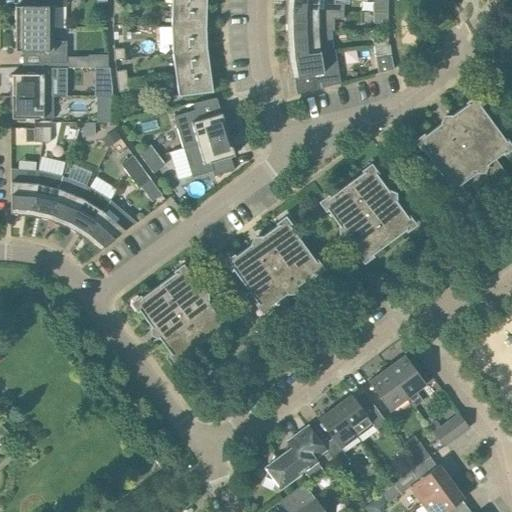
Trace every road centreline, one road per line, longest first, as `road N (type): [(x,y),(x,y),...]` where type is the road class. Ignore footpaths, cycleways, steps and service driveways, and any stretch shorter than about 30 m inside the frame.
road 1 (residential): [(94,295),(270,170),(282,155),(282,136)]
road 2 (residential): [(203,453),(405,312)]
road 3 (residential): [(511,496),(502,484),(496,436),(405,312)]
road 4 (residential): [(203,453),(94,295)]
road 5 (residential): [(258,0),(266,93),(282,136)]
